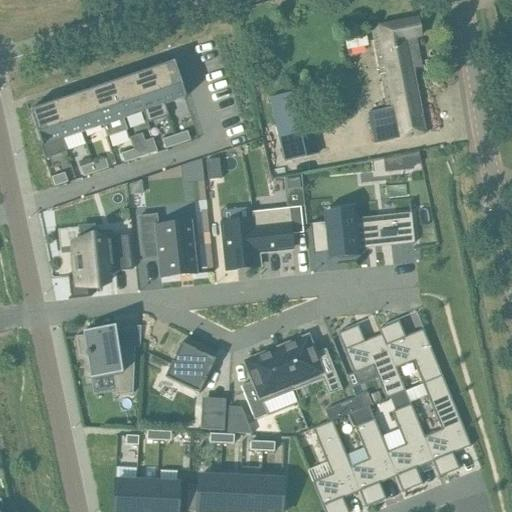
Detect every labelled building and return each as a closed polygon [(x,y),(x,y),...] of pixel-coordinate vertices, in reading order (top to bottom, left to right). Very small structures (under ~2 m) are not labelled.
[(386,106),(368,110),(375,143),(426,133),(423,120),(413,69),(421,67),(415,37),(421,36),(417,19),(371,28),(375,48),(386,106)] [(173,63),(152,70),(168,117),(164,105),(185,98),(173,63)] [(131,77),(147,124),(168,117),(152,70),(131,77)] [(131,77),(111,84),(123,119),(143,113),(147,124),(131,77)] [(111,84),(90,91),(103,126),(106,138),(127,131),(123,119),(111,84)] [(103,126),(90,91),(70,98),(82,133),(103,126)] [(62,140),(82,133),(70,98),(50,104),(62,140)] [(309,122),(304,100),(274,108),(279,129),(286,157),(290,156),(292,165),(317,158),(315,149),(318,148),(312,121),(309,122)] [(49,105),(29,112),(28,112),(45,160),(66,153),(49,105)] [(176,142),(177,144),(189,140),(186,132),(174,136),(176,142)] [(165,148),(177,144),(176,142),(174,136),(162,140),(165,148)] [(135,156),(136,158),(148,154),(145,146),(133,150),(135,156)] [(124,162),(136,158),(135,156),(133,150),(121,154),(124,162)] [(418,152),(400,156),(402,166),(421,163),(418,152)] [(184,180),(202,178),(199,159),(181,162),(184,180)] [(219,159),(206,160),(208,180),(221,179),(219,159)] [(94,170),(95,172),(107,168),(104,160),(92,164),(94,170)] [(83,176),(95,172),(94,170),(92,164),(80,168),(83,176)] [(63,174),(51,178),(54,186),(66,182),(63,174)] [(298,178),(285,180),(287,190),(300,188),(298,178)] [(142,180),(128,185),(129,196),(143,194),(142,180)] [(300,208),(252,213),(253,215),(257,253),(291,250),(290,235),(303,234),(300,208)] [(353,209),(323,213),(328,260),(358,257),(357,248),(380,245),(380,247),(412,243),(412,244),(414,244),(411,213),(409,214),(354,220),(353,209)] [(252,220),(220,224),(225,271),(259,268),(257,253),(253,215),(252,213),(251,213),(252,220)] [(155,253),(155,256),(158,259),(160,278),(195,274),(190,223),(157,226),(156,216),(138,218),(142,261),(144,261),(143,254),(155,253)] [(70,298),(68,298),(68,300),(91,298),(90,296),(88,296),(87,286),(107,284),(108,284),(107,283),(105,262),(113,261),(114,272),(132,270),(128,235),(112,237),(112,231),(94,233),(95,241),(74,243),(78,279),(70,280),(69,275),(68,275),(70,298)] [(398,322),(378,330),(380,336),(404,392),(405,392),(396,369),(413,362),(422,385),(442,377),(422,330),(420,331),(421,331),(404,338),(398,322)] [(337,335),(354,375),(372,367),(386,400),(389,398),(404,392),(380,336),(364,342),(357,326),(337,335)] [(117,346),(114,327),(82,332),(83,336),(76,337),(79,357),(85,356),(85,357),(86,357),(90,379),(113,376),(116,397),(132,394),(134,347),(117,346)] [(307,337),(275,350),(292,392),(322,380),(328,395),(341,390),(325,350),(314,355),(307,337)] [(163,378),(198,395),(206,379),(205,379),(208,373),(215,360),(202,355),(195,352),(195,351),(180,344),(174,357),(172,363),(171,362),(163,378)] [(252,383),(241,387),(254,420),(266,415),(262,404),(292,392),(275,350),(244,362),(252,383)] [(442,377),(422,385),(441,430),(423,437),(433,462),(432,462),(439,478),(459,470),(452,454),(468,447),(469,448),(471,447),(442,377)] [(404,392),(389,398),(395,411),(410,405),(405,392),(404,392)] [(367,393),(355,398),(360,410),(372,405),(367,393)] [(355,398),(339,404),(345,417),(360,410),(355,398)] [(404,445),(387,452),(397,476),(396,477),(402,493),(422,485),(416,469),(432,462),(433,462),(423,437),(410,405),(395,411),(391,413),(404,445)] [(225,407),(201,406),(200,430),(224,431),(225,407)] [(252,435),(241,408),(228,407),(227,433),(252,435)] [(367,460),(350,467),(360,492),(359,492),(365,508),(385,500),(379,484),(396,477),(397,476),(387,452),(373,420),(354,428),(367,460)] [(331,475),(312,483),(324,511),(347,511),(342,499),(359,492),(360,492),(350,467),(331,422),(312,429),(331,475)] [(147,431),(146,440),(158,441),(159,432),(147,431)] [(159,432),(158,441),(170,442),(171,432),(159,432)] [(209,434),(209,443),(221,444),(221,435),(209,434)] [(221,435),(221,444),(233,445),(233,436),(221,435)] [(126,436),(125,445),(137,446),(138,437),(126,436)] [(250,442),(249,451),(261,451),(262,442),(250,442)] [(262,442),(261,451),(273,452),(274,443),(262,442)] [(198,477),(196,511),(218,511),(220,478),(198,477)] [(220,478),(218,511),(238,511),(240,479),(220,478)] [(238,511),(258,511),(260,480),(240,479),(238,511)] [(260,480),(258,511),(280,511),(281,481),(260,480)] [(114,482),(112,511),(134,511),(136,483),(114,482)] [(136,483),(134,511),(155,511),(157,484),(136,483)] [(157,484),(155,511),(176,511),(178,485),(157,484)]
